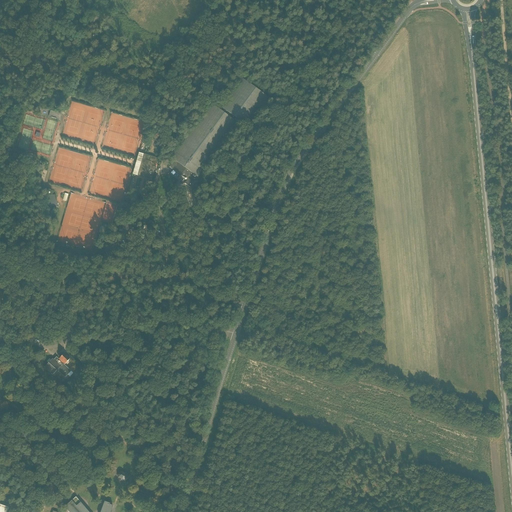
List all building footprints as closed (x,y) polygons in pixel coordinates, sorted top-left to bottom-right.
[(219,110),(237,123),(239,120),(249,128),(270,99),(240,77),(219,106),(221,108),(219,110)] [(237,123),(219,110),(208,102),(169,157),(174,161),(169,167),(187,180),(185,183),(190,187),(197,177),(200,179),(239,125),(237,123)] [(158,158),(146,155),(139,153),(133,175),(152,180),(158,158)] [(48,197),(49,199),(51,209),(58,207),(55,195),(48,197)] [(107,214),(103,220),(110,223),(114,217),(107,214)] [(71,371),(62,364),(63,363),(65,365),(70,359),(64,353),(59,359),(56,357),(54,360),(53,359),(50,361),(50,362),(49,363),(48,363),(45,367),(53,375),(57,371),(59,373),(65,378),(71,371)] [(121,480),(120,481),(122,481),(124,481),(126,481),(127,479),(128,478),(128,476),(127,474),(126,473),(125,473),(122,472),(119,472),(117,475),(118,478),(121,480)] [(65,507),(69,511),(111,511),(113,506),(110,505),(110,504),(105,502),(100,511),(89,511),(77,497),(65,507)]
